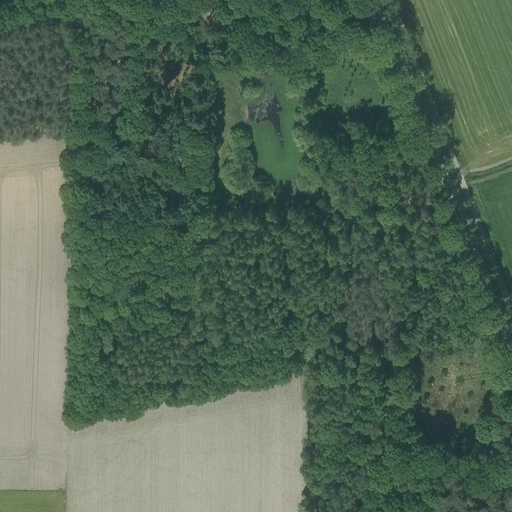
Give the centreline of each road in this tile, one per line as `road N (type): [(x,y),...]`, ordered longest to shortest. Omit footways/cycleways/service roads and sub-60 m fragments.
road 1 (tertiary): [(511,348),(376,0)]
road 2 (track): [(76,8),(381,13)]
